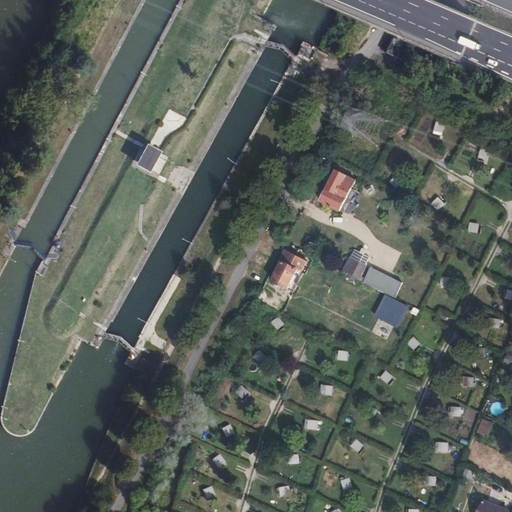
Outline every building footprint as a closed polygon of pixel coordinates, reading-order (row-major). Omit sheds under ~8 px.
[(395,61),(416,72),(424,59),(403,47),(395,61)] [(409,84),(416,72),(395,61),(392,59),(385,71),(409,84)] [(436,123),(434,129),(443,131),(444,125),(436,123)] [(155,155),(141,147),(130,167),(143,176),(155,155)] [(481,151),(479,156),(488,159),(489,153),(481,151)] [(336,172),(320,202),(339,213),(340,212),(342,213),(343,210),(341,208),(355,182),(336,172)] [(177,174),(173,181),(178,183),(181,176),(177,174)] [(394,178),(390,182),(395,189),(400,184),(394,178)] [(436,200),(432,204),(437,210),(442,206),(436,200)] [(285,295),(293,299),(303,279),(300,277),(307,262),(285,251),(281,258),(284,260),(278,272),(273,282),(288,290),(285,295)] [(350,257),(342,273),(359,282),(367,266),(350,257)] [(284,260),(281,258),(275,271),(278,272),(284,260)] [(375,290),(388,296),(396,280),(371,267),(363,284),(367,285),(375,290)] [(443,278),(440,286),(446,289),(450,281),(443,278)] [(362,294),(370,299),(375,290),(367,285),(362,294)] [(286,313),(293,299),(285,295),(281,293),(273,307),(286,313)] [(499,315),(493,317),(495,325),(501,323),(499,315)] [(278,317),(272,323),(276,328),(282,322),(278,317)] [(413,338),(407,344),(411,349),(418,342),(413,338)] [(260,352),(254,358),(258,363),(264,357),(260,352)] [(384,372),(379,380),(385,383),(389,375),(384,372)] [(243,387),(236,393),(240,397),(247,391),(243,387)] [(371,406),(366,414),(371,418),(376,410),(371,406)] [(226,424),(219,429),(223,434),(230,429),(226,424)] [(360,439),(353,445),(357,450),(364,444),(360,439)] [(490,452),(484,464),(491,468),(497,455),(490,452)] [(218,454),(210,459),(214,465),(221,459),(218,454)] [(348,480),(341,484),(343,489),(351,486),(348,480)] [(210,487),(203,492),(206,497),(213,492),(210,487)] [(507,511),(483,502),(479,511),(507,511)]
